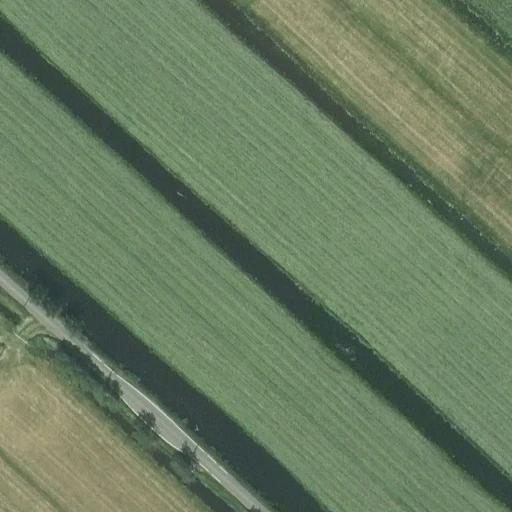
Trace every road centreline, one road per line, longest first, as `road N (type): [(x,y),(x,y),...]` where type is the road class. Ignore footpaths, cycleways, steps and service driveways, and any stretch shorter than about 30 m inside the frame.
road 1 (tertiary): [(261,511),(0,277)]
road 2 (track): [(405,0),(511,93)]
